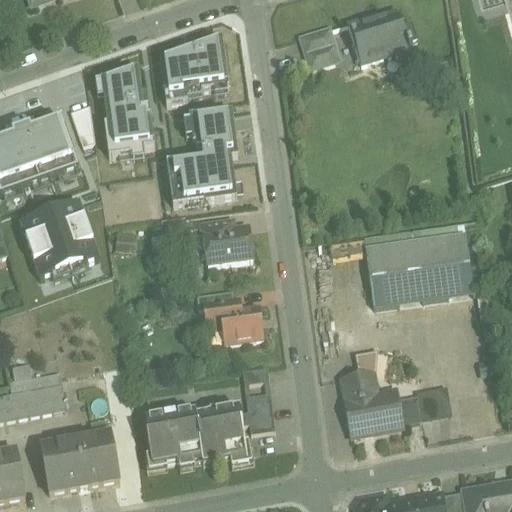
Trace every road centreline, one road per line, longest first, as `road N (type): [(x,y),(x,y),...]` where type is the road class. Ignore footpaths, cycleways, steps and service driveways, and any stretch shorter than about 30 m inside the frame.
road 1 (residential): [(255,0),(323,491)]
road 2 (residential): [(241,0),(0,85)]
road 3 (residential): [(511,456),(323,491)]
